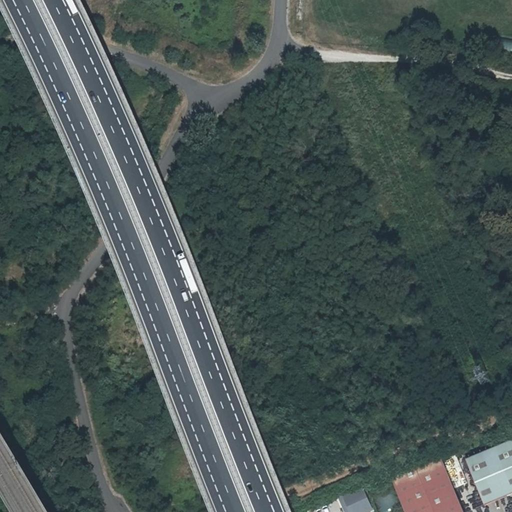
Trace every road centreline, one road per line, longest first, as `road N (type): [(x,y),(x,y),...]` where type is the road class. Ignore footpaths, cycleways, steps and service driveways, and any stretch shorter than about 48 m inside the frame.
road 1 (unclassified): [(117,511),(103,487),(69,356),(66,310),(159,178),(185,127),(254,77),(280,46),(281,0)]
road 2 (motorway): [(20,0),(96,160),(235,511)]
road 3 (motorway): [(273,511),(164,231),(59,0)]
road 4 (track): [(511,75),(280,46)]
